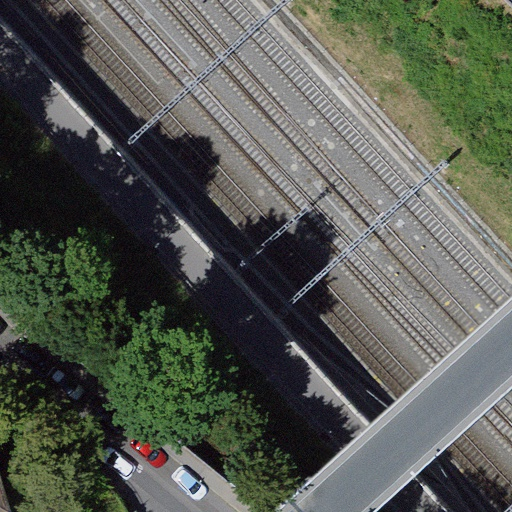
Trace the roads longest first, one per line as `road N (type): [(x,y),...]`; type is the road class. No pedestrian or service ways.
road 1 (residential): [(336,511),(511,348)]
road 2 (residential): [(170,511),(0,354)]
